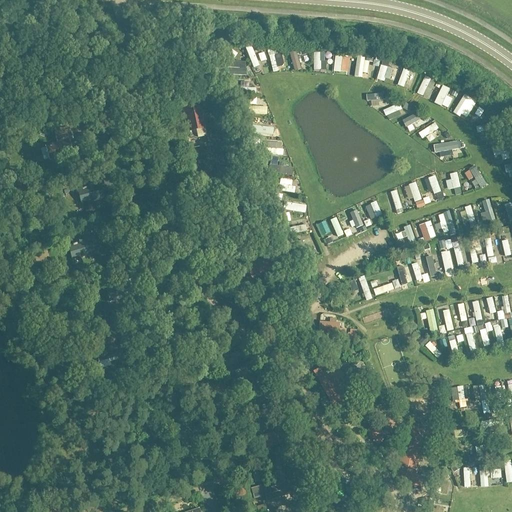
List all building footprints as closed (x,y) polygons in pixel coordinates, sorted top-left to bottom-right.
[(257,72),(263,70),(256,48),(250,50),(257,72)] [(273,57),(278,75),(282,74),(278,56),(273,57)] [(345,58),(345,72),(353,72),(353,58),(345,58)] [(372,70),(366,70),(367,59),(359,58),(359,80),(372,80),(372,70)] [(366,68),(372,70),(374,63),(368,61),(366,68)] [(380,82),(389,84),(393,68),(384,66),(380,82)] [(401,86),(407,89),(414,72),(407,70),(401,86)] [(431,101),(435,93),(431,90),(436,82),(430,78),(421,95),(431,101)] [(448,108),(452,92),(446,91),(442,107),(448,108)] [(460,114),(471,119),(477,105),(466,100),(460,114)] [(201,104),(196,121),(189,131),(205,128),(201,104)] [(387,112),(389,118),(406,112),(404,106),(387,112)] [(270,118),(269,110),(253,111),(253,119),(270,118)] [(412,129),(426,121),(422,115),(409,123),(412,129)] [(73,139),(71,133),(69,127),(53,129),(57,143),(52,145),(51,144),(49,145),(46,146),(50,159),(72,152),(69,140),(73,139)] [(441,128),(424,138),(427,143),(444,134),(441,128)] [(258,131),(258,140),(276,140),(276,131),(258,131)] [(441,157),(457,153),(456,146),(439,150),(441,157)] [(500,162),(511,158),(511,153),(511,150),(498,153),(500,162)] [(270,152),(270,160),(286,159),(285,151),(270,152)] [(292,175),(293,168),(269,164),(267,172),(292,175)] [(475,174),(469,176),(473,184),(478,182),(475,174)] [(457,195),(465,194),(463,177),(455,177),(457,195)] [(102,178),(93,180),(88,182),(89,187),(87,188),(86,187),(82,188),(83,189),(78,190),(82,203),(104,197),(101,184),(104,183),(102,178)] [(433,197),(438,196),(439,200),(446,198),(441,179),(433,181),(435,188),(431,189),(433,197)] [(281,196),(298,198),(299,183),(285,182),(285,188),(282,188),(281,196)] [(419,207),(426,205),(422,186),(414,187),(419,207)] [(402,194),(396,196),(402,220),(408,219),(402,194)] [(495,205),(488,207),(489,214),(496,212),(495,205)] [(475,210),(470,211),(473,219),(478,217),(475,210)] [(363,233),(369,230),(361,213),(355,215),(363,233)] [(448,218),(443,219),(449,239),(455,238),(448,218)] [(342,222),(336,224),(344,244),(350,242),(342,222)] [(436,225),(431,226),(434,244),(440,242),(436,225)] [(428,245),(434,244),(430,228),(424,229),(428,245)] [(297,241),(313,238),(312,229),(295,232),(297,241)] [(93,234),(83,236),(79,238),(80,243),(77,244),(73,245),(69,247),(73,259),(95,253),(92,240),(95,239),(93,234)] [(477,266),(482,265),(479,251),(474,252),(477,266)] [(455,276),(451,254),(446,255),(449,276),(455,276)] [(267,257),(246,268),(252,279),(273,268),(267,257)] [(415,268),(421,284),(427,282),(421,266),(415,268)] [(111,287),(111,288),(107,289),(110,301),(133,295),(129,283),(132,282),(131,276),(121,279),(123,284),(115,287),(115,286),(111,287)] [(386,299),(399,294),(396,287),(383,291),(386,299)] [(497,301),(491,302),(494,316),(500,315),(497,301)] [(483,305),(477,305),(479,324),(486,324),(483,305)] [(465,323),(458,325),(459,329),(473,324),(467,308),(460,311),(465,323)] [(453,309),(447,310),(450,328),(456,327),(453,309)] [(430,313),(436,333),(442,331),(436,312),(430,313)] [(503,351),(509,349),(502,320),(496,321),(503,351)] [(340,323),(321,322),(320,336),(339,337),(340,323)] [(121,341),(120,335),(118,330),(108,333),(110,344),(104,345),(100,346),(100,347),(96,348),(99,360),(121,354),(118,342),(121,341)] [(488,351),(494,350),(491,333),(485,334),(488,351)] [(435,343),(430,347),(441,362),(446,358),(435,343)] [(460,343),(454,344),(457,358),(463,357),(460,343)] [(326,360),(328,364),(320,369),(346,415),(347,415),(349,418),(361,411),(359,407),(360,407),(331,357),(326,360)] [(487,387),(477,389),(481,406),(491,404),(487,387)] [(376,421),(368,432),(371,434),(370,436),(382,444),(391,430),(380,422),(379,424),(376,421)] [(194,435),(186,426),(186,425),(185,424),(185,423),(184,423),(182,422),(180,422),(179,422),(178,423),(177,423),(177,424),(176,425),(176,426),(176,427),(176,428),(176,429),(176,430),(177,431),(178,432),(179,432),(180,433),(181,433),(185,437),(180,441),(187,448),(196,440),(192,436),(194,435)] [(396,481),(422,487),(424,477),(415,475),(418,461),(422,462),(424,455),(420,454),(425,432),(408,428),(396,481)] [(269,461),(276,483),(291,479),(284,456),(269,461)] [(492,468),(484,468),(485,491),(493,491),(492,468)] [(496,481),(504,481),(505,472),(497,472),(496,481)] [(288,482),(281,485),(283,491),(290,488),(288,482)] [(438,494),(449,498),(453,487),(442,483),(438,494)] [(277,486),(270,488),(269,484),(251,489),(254,499),(271,493),(278,492),(277,486)]
